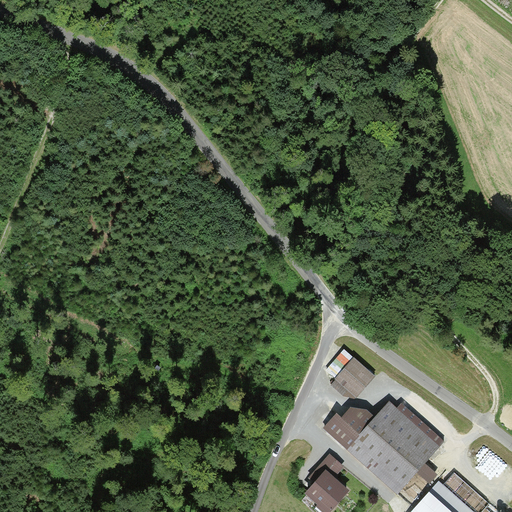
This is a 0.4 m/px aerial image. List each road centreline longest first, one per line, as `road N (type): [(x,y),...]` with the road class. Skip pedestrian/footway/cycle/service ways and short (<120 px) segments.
road 1 (track): [(486,422),(496,393),(417,281),(379,115),(411,32),(437,0)]
road 2 (unclassified): [(334,307),(191,125),(134,70),(0,10)]
road 3 (track): [(54,31),(65,59),(63,91),(0,247)]
road 4 (unclassified): [(511,444),(334,307)]
road 5 (unclassified): [(334,307),(253,511)]
